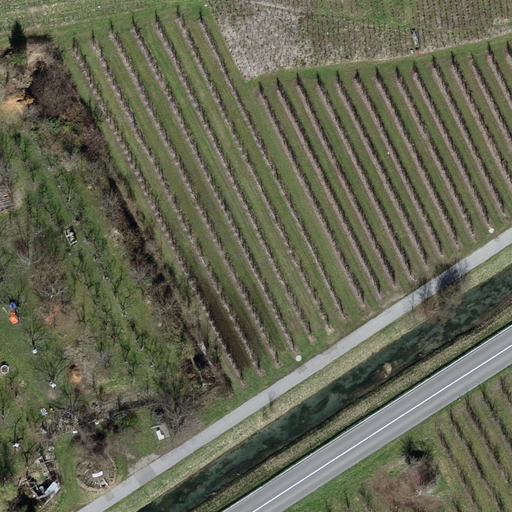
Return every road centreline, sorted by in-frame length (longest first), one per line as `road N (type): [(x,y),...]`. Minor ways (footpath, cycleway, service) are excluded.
road 1 (unclassified): [(511,235),(90,511)]
road 2 (secondary): [(254,511),(511,346)]
